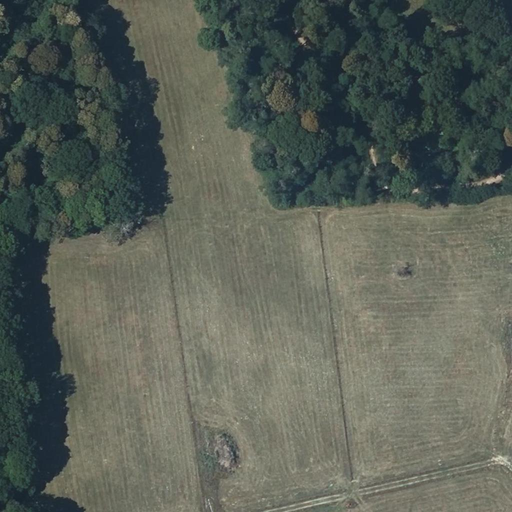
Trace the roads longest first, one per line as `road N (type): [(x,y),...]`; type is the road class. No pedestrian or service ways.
road 1 (track): [(511,167),(485,181),(419,192),(391,187),(371,164),(362,99),(346,68),(310,40),(287,0)]
road 2 (track): [(511,467),(498,462),(282,511)]
